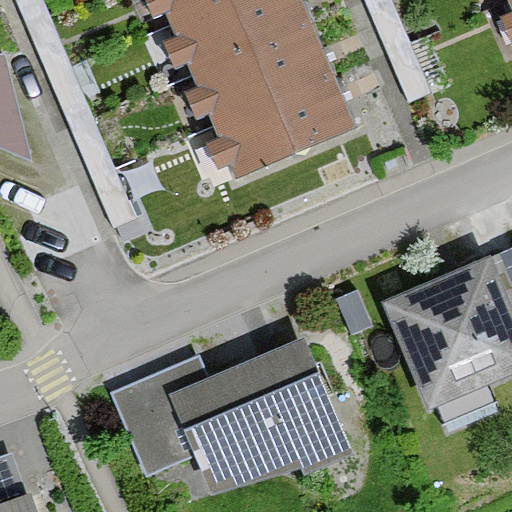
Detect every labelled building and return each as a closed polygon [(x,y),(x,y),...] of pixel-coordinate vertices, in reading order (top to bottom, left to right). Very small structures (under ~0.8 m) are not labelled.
[(146,0),(234,195),(366,136),(355,112),(331,60),(308,8),(304,0),(146,0)] [(511,0),(494,0),(511,38),(511,0)] [(14,47),(0,48),(0,146),(25,143),(14,47)] [(488,277),(393,317),(439,424),(511,392),(511,263),(487,274),(488,277)] [(226,511),(316,480),(321,491),(366,472),(333,394),(199,451),(226,511)] [(0,511),(40,511),(40,509),(32,511),(26,511),(9,465),(0,468),(0,511)]
